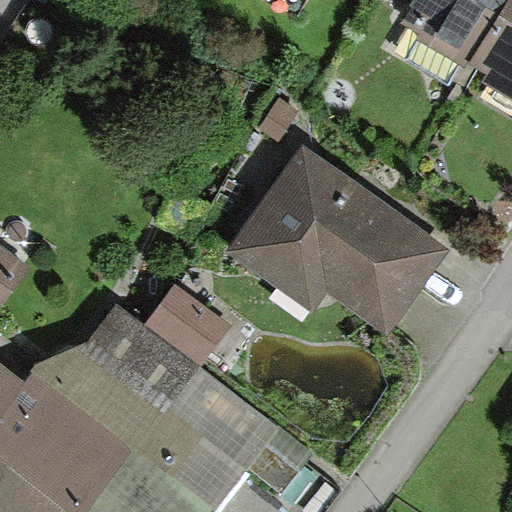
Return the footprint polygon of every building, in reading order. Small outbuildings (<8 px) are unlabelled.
[(511,87),(511,0),(409,0),(398,19),(511,87)] [(377,321),(426,254),(291,158),(229,244),(299,294),(313,274),(377,321)] [(165,319),(193,339),(205,322),(177,302),(165,319)] [(0,511),(195,511),(257,435),(108,315),(33,407),(0,380),(0,511)] [(289,493),(323,450),(290,423),(255,467),(289,493)]
